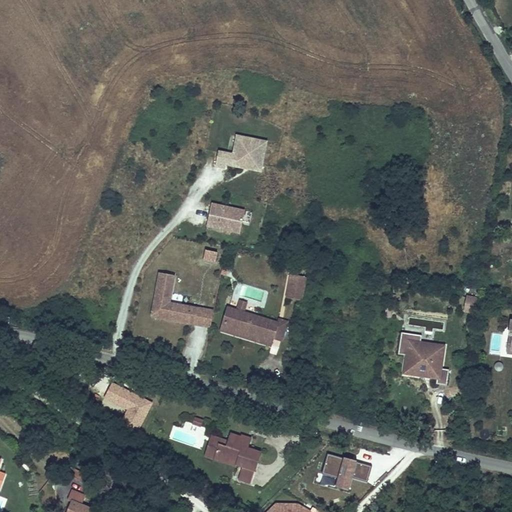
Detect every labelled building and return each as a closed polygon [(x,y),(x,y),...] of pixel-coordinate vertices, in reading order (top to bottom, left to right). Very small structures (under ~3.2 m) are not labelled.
[(246,150),(248,138),(237,137),(235,148),(246,150)] [(261,173),(267,143),(248,138),(246,150),(235,148),(234,155),(219,152),(216,167),(226,169),(226,166),(245,169),(245,167),(250,168),(249,170),(261,173)] [(209,227),(240,233),(245,211),(214,205),(209,227)] [(216,263),(217,253),(205,251),(203,261),(216,263)] [(192,316),(194,308),(171,304),(174,285),(172,285),(173,277),(161,275),(154,316),(155,318),(196,325),(197,316),(192,316)] [(301,300),(305,278),(291,276),(287,297),(301,300)] [(477,298),(467,296),(464,312),(474,314),(477,298)] [(244,314),(247,304),(241,302),(238,312),(244,314)] [(212,328),(215,312),(194,308),(192,316),(197,316),(196,325),(212,328)] [(272,347),(274,340),(279,325),(278,324),(244,314),(238,312),(229,310),(223,332),(272,347)] [(282,342),(288,323),(279,321),(278,324),(279,325),(274,340),(282,342)] [(420,345),(422,338),(401,335),(398,357),(406,358),(409,344),(420,345)] [(440,372),(444,349),(433,347),(432,350),(420,348),(420,345),(409,344),(406,358),(408,358),(408,363),(406,363),(403,376),(415,378),(416,372),(428,374),(427,380),(436,381),(435,387),(446,389),(449,373),(440,372)] [(112,385),(106,399),(130,411),(122,427),(138,435),(153,404),(112,385)] [(194,420),(192,426),(200,429),(202,423),(194,420)] [(215,455),(229,460),(231,454),(239,457),(237,463),(237,465),(243,466),(256,471),(262,453),(249,449),(251,441),(240,437),(230,434),(228,442),(226,447),(219,444),(215,455)] [(237,465),(237,463),(229,460),(215,455),(219,444),(226,447),(228,442),(212,437),(205,456),(236,466),(237,465)] [(229,460),(237,463),(239,457),(231,454),(229,460)] [(350,476),(369,481),(373,466),(328,454),(324,472),(341,476),(338,487),(347,489),(350,476)] [(256,471),(243,466),(239,480),(252,484),(256,471)] [(75,502),(82,505),(86,497),(74,492),(71,500),(75,502)] [(99,511),(82,505),(75,502),(72,508),(79,511),(99,511)]
